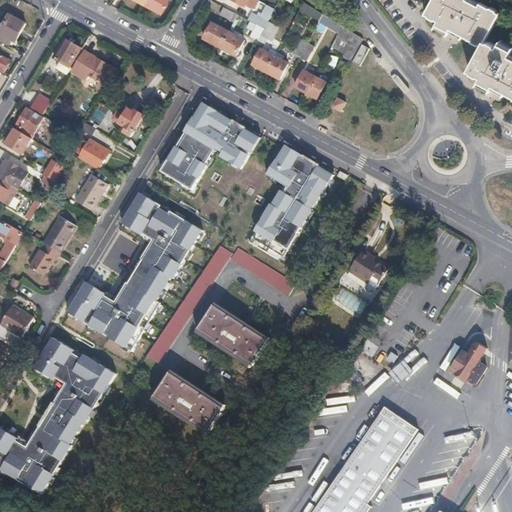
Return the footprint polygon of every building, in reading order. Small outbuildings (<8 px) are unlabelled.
[(143,0),(140,5),(158,14),(165,0),(143,0)] [(482,46),(485,41),(499,13),(496,12),(497,11),(491,8),(490,9),(480,3),(479,6),(466,0),(433,0),(426,14),(429,16),(429,17),(435,20),(436,19),(439,21),(437,24),(449,31),(451,29),(473,41),(472,42),(479,45),(479,44),(482,46)] [(268,22),(275,9),(267,5),(260,18),(253,14),(249,21),(257,25),(264,29),(268,22)] [(235,22),(238,16),(224,9),(221,15),(235,22)] [(0,32),(16,42),(26,23),(9,14),(0,31),(0,32)] [(339,34),(343,27),(324,16),(320,22),(339,34)] [(275,25),(268,22),(264,29),(261,36),(268,40),(275,25)] [(204,40),(220,48),(229,32),(212,23),(204,40)] [(261,36),(264,29),(257,25),(250,38),(257,42),(261,36)] [(343,58),(351,62),(363,40),(343,27),(339,34),(352,42),(343,58)] [(229,32),(220,48),(236,57),(245,41),(229,32)] [(69,68),(80,49),(64,40),(53,59),(60,63),(56,69),(67,75),(71,69),(69,68)] [(301,58),(308,44),(301,40),(293,53),(301,58)] [(489,43),(485,41),(482,46),(470,70),(473,72),(473,73),(479,76),(479,75),(482,77),(480,81),(493,87),(494,85),(511,94),(511,57),(510,56),(511,51),(511,50),(500,44),(498,48),(495,46),(495,45),(489,42),(489,43)] [(315,47),(308,44),(301,58),(307,61),(315,47)] [(268,73),(276,57),(262,50),(253,66),(268,73)] [(117,70),(85,51),(73,72),(87,80),(89,76),(100,82),(97,86),(105,91),(117,70)] [(0,70),(5,74),(12,61),(0,54),(0,70)] [(289,64),(276,57),(268,73),(281,80),(289,64)] [(296,88),(307,94),(316,77),(305,72),(296,88)] [(316,77),(307,94),(318,100),(327,84),(316,77)] [(43,116),(52,101),(40,94),(31,109),(43,116)] [(338,99),(333,107),(341,112),(346,103),(338,99)] [(242,169),(263,136),(203,101),(162,171),(193,185),(214,152),(242,169)] [(50,122),(26,108),(16,125),(27,132),(31,125),(44,132),(50,122)] [(132,136),(145,115),(137,110),(135,113),(129,109),(125,115),(118,111),(113,119),(126,127),(124,132),(132,136)] [(65,123),(57,118),(54,122),(63,128),(65,123)] [(21,156),(32,139),(14,129),(3,146),(21,156)] [(79,155),(87,138),(81,135),(72,152),(79,155)] [(284,186),(255,226),(260,230),(256,237),(280,251),(285,255),(335,168),(284,137),(264,175),(284,186)] [(92,167),(102,151),(87,142),(78,159),(92,167)] [(8,183),(16,169),(3,162),(0,166),(0,178),(3,180),(8,183)] [(54,181),(60,171),(54,167),(48,177),(54,181)] [(92,212),(108,186),(92,176),(76,202),(92,212)] [(0,201),(6,205),(16,188),(8,183),(3,180),(0,184),(0,201)] [(205,229),(143,191),(127,223),(155,238),(121,300),(96,283),(76,313),(134,349),(205,229)] [(33,215),(41,202),(35,199),(27,212),(33,215)] [(24,233),(2,220),(0,223),(0,236),(8,241),(3,249),(11,253),(20,236),(22,236),(24,233)] [(64,258),(81,230),(64,221),(48,248),(50,249),(64,258)] [(183,322),(211,282),(230,252),(220,245),(219,246),(215,254),(205,268),(193,286),(181,305),(168,324),(147,356),(156,362),(183,322)] [(287,294),(298,277),(288,270),(284,276),(277,272),(267,266),(252,256),(241,249),(237,247),(233,254),(231,257),(255,273),(272,284),(287,294)] [(0,270),(11,253),(3,249),(0,254),(0,270)] [(46,282),(56,265),(59,267),(64,258),(50,249),(45,257),(43,256),(32,273),(46,282)] [(392,272),(376,261),(371,257),(372,255),(364,250),(350,272),(369,284),(374,276),(385,283),(392,272)] [(351,295),(347,306),(360,310),(363,299),(351,295)] [(23,312),(11,304),(10,307),(22,314),(23,312)] [(267,340),(239,321),(215,305),(197,330),(250,365),(267,340)] [(0,323),(21,337),(33,317),(23,312),(22,314),(10,307),(0,323)] [(18,341),(21,337),(0,323),(0,334),(14,343),(18,341)] [(486,368),(478,363),(487,348),(474,340),(465,352),(462,350),(449,371),(466,382),(467,380),(475,386),(486,368)] [(118,374),(52,341),(38,367),(65,385),(30,443),(1,424),(0,426),(0,477),(42,500),(118,374)] [(405,360),(389,373),(398,385),(414,371),(405,360)] [(222,408),(199,392),(170,373),(153,397),(206,433),(222,408)] [(6,419),(21,427),(42,388),(27,380),(6,419)] [(366,505),(418,430),(386,407),(313,511),(367,511),(370,508),(366,505)]
